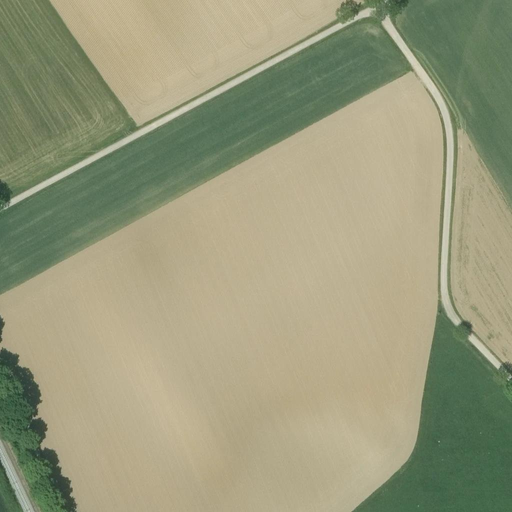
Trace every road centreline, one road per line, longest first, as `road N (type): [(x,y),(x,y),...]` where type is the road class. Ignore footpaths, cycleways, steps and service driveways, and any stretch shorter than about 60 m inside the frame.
road 1 (unclassified): [(0,208),(377,5)]
road 2 (unclassified): [(511,380),(446,305),(448,124),(377,5)]
road 3 (unclassified): [(0,366),(61,511)]
